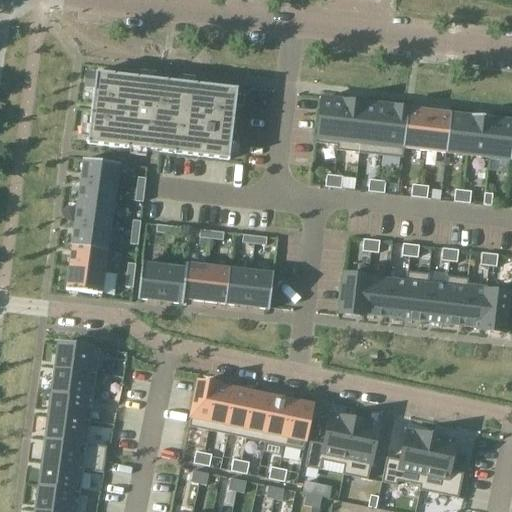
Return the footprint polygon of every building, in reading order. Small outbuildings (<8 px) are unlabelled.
[(95,74),(87,144),(228,161),(236,91),(95,74)] [(321,101),(316,144),(338,146),(343,104),(321,101)] [(338,146),(337,151),(359,153),(364,106),(343,103),(343,104),(338,146)] [(364,106),(359,153),(380,156),(385,109),(364,106)] [(385,109),(380,156),(402,158),(403,149),(407,111),(385,109)] [(407,111),(403,149),(424,151),(428,114),(407,111)] [(428,114),(424,151),(446,154),(450,116),(428,114)] [(450,116),(446,154),(467,156),(471,119),(450,116)] [(471,119),(467,156),(489,159),(493,121),(471,118),(471,119)] [(511,123),(493,121),(489,159),(510,161),(511,142),(511,123)] [(82,161),(79,183),(117,188),(120,166),(82,161)] [(326,176),(324,188),(333,189),(334,177),(326,176)] [(334,177),(333,189),(341,190),(342,178),(334,177)] [(137,179),(136,191),(144,192),(145,180),(137,179)] [(369,181),(367,193),(375,194),(377,182),(369,181)] [(377,182),(375,194),(384,195),(385,183),(377,182)] [(79,183),(76,204),(114,209),(117,188),(79,183)] [(412,186),(410,198),(418,199),(420,187),(412,186)] [(420,187),(418,199),(427,200),(428,188),(420,187)] [(136,191),(134,203),(142,204),(144,192),(136,191)] [(454,191),(453,203),(461,204),(463,192),(454,191)] [(463,192),(461,204),(469,205),(471,193),(463,192)] [(484,194),(482,207),(491,208),(492,195),(484,194)] [(76,204),(74,226),(110,231),(114,209),(76,204)] [(132,222),(131,234),(139,235),(140,223),(132,222)] [(74,226),(71,248),(107,253),(110,231),(74,226)] [(156,226),(155,234),(167,236),(168,228),(156,226)] [(168,228),(167,236),(179,237),(180,229),(168,228)] [(199,231),(198,239),(210,241),(211,233),(199,231)] [(211,233),(210,241),(222,242),(223,234),(211,233)] [(131,234),(129,246),(137,247),(139,235),(131,234)] [(242,236),(241,244),(253,246),(254,238),(242,236)] [(254,238),(253,246),(265,247),(266,239),(254,238)] [(363,241),(362,253),(370,254),(371,242),(363,241)] [(371,242),(370,254),(378,255),(379,243),(371,242)] [(402,245),(401,258),(409,259),(410,246),(402,245)] [(410,246),(409,259),(417,259),(419,247),(410,246)] [(71,248),(68,268),(104,274),(107,253),(71,248)] [(442,250),(440,262),(448,263),(450,251),(442,250)] [(450,251),(448,263),(457,264),(458,252),(450,251)] [(481,254),(480,267),(488,268),(489,255),(481,254)] [(489,255),(488,268),(496,269),(497,256),(489,255)] [(141,264),(137,301),(159,304),(164,267),(141,264)] [(127,265),(126,276),(134,277),(135,266),(127,265)] [(186,270),(182,301),(203,303),(207,267),(187,265),(186,270)] [(164,267),(159,304),(182,306),(182,301),(186,270),(164,267)] [(207,267),(203,303),(224,306),(229,270),(207,267)] [(68,268),(65,291),(101,296),(104,274),(68,268)] [(229,270),(224,306),(246,309),(250,272),(229,270)] [(250,272),(246,309),(268,311),(273,275),(250,272)] [(387,281),(383,318),(402,321),(408,273),(406,273),(405,283),(387,281)] [(408,273),(402,321),(422,323),(428,275),(408,273)] [(428,275),(422,323),(442,325),(447,278),(446,278),(445,287),(428,285),(429,276),(428,275)] [(126,276),(124,288),(132,289),(134,277),(126,276)] [(343,276),(339,315),(362,317),(367,278),(343,276)] [(367,278),(362,317),(363,317),(363,316),(383,318),(387,281),(367,278)] [(447,278),(442,325),(462,328),(468,285),(468,280),(447,278)] [(468,285),(462,328),(480,330),(479,332),(480,332),(486,292),(487,287),(468,285)] [(486,292),(480,332),(504,334),(509,295),(486,292)] [(87,446),(100,350),(58,345),(35,511),(77,511),(83,472),(102,474),(106,448),(87,446)] [(188,428),(207,432),(216,387),(197,383),(188,428)] [(207,432),(226,436),(235,391),(216,387),(207,432)] [(226,436),(245,440),(254,395),(235,391),(226,436)] [(245,440),(264,444),(273,399),(254,395),(245,440)] [(264,444),(283,448),(292,403),(273,399),(264,444)] [(303,452),(311,407),(292,403),(283,448),(303,452)] [(321,462),(343,466),(344,466),(354,421),(329,415),(324,446),(309,443),(304,468),(320,471),(321,462)] [(378,426),(354,421),(344,466),(343,466),(342,476),(367,481),(378,426)] [(386,459),(381,484),(396,487),(397,482),(419,487),(420,487),(430,437),(406,432),(400,462),(386,459)] [(449,472),(455,442),(430,437),(420,487),(419,487),(418,491),(457,500),(463,475),(449,472)] [(195,453),(193,465),(201,467),(203,455),(195,453)] [(203,455),(201,467),(209,468),(211,456),(203,455)] [(233,461),(230,473),(238,475),(241,462),(233,461)] [(241,462),(238,475),(246,476),(249,464),(241,462)] [(270,468),(268,481),(276,482),(278,470),(270,468)] [(278,470),(276,482),(284,484),(286,472),(278,470)] [(193,472),(190,484),(198,485),(200,474),(193,472)] [(200,474),(198,485),(206,487),(208,475),(200,474)] [(230,480),(228,492),(236,493),(238,481),(230,480)] [(238,481),(236,493),(243,495),(246,483),(238,481)] [(301,494),(302,495),(305,495),(306,495),(311,497),(314,485),(304,483),(303,488),(301,494)] [(268,488),(265,499),(273,501),(276,489),(268,488)] [(276,489),(273,501),(281,502),(283,491),(276,489)] [(305,495),(303,507),(311,509),(313,497),(311,497),(306,495),(305,495)] [(370,496),(367,509),(375,510),(378,498),(370,496)] [(313,497),(311,509),(319,510),(321,499),(313,497)]
